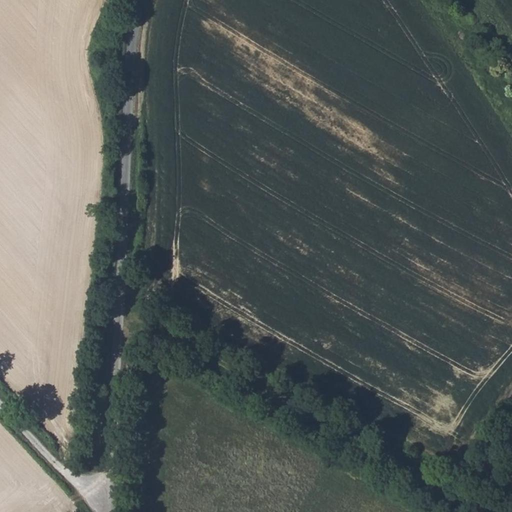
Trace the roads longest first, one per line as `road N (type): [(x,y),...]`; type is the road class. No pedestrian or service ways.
road 1 (unclassified): [(119,506),(132,30),(141,0)]
road 2 (unclassified): [(0,399),(91,499),(119,506)]
